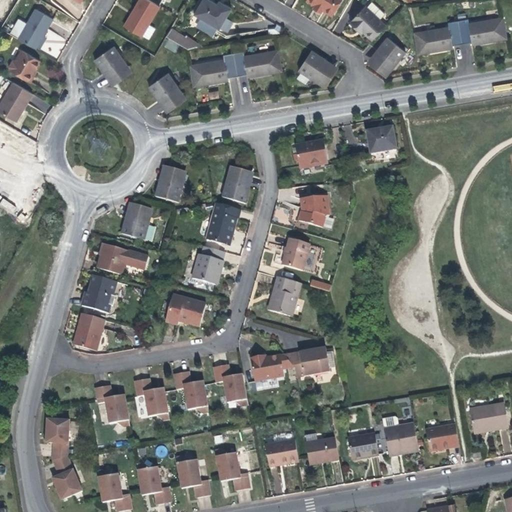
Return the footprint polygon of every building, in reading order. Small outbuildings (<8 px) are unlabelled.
[(136,0),(130,11),(121,26),(139,36),(157,6),(146,0),(136,0)] [(230,8),(221,3),(219,6),(215,4),(208,0),(199,0),(194,10),(192,13),(192,14),(218,29),(230,8)] [(332,16),(342,0),(306,0),(306,1),(315,6),(313,9),(316,11),(321,14),(323,11),(332,16)] [(352,20),(360,28),(361,26),(364,29),(374,39),(387,25),(381,19),(386,14),(373,1),(368,6),(367,5),(352,20)] [(52,20),(34,10),(16,40),(34,51),(44,34),(52,20)] [(503,37),(500,17),(466,23),(465,19),(455,21),(460,45),(469,43),(469,45),(481,43),(488,41),(487,40),(503,37)] [(460,45),(455,21),(444,23),(445,27),(412,33),(415,53),(431,50),(431,52),(440,50),(449,48),(449,46),(460,45)] [(179,45),(184,39),(171,30),(166,37),(179,45)] [(376,50),(379,53),(370,62),(376,68),(381,73),(390,64),(393,67),(405,55),(388,38),(376,50)] [(197,47),(184,39),(179,45),(186,50),(197,47)] [(121,59),(112,46),(92,59),(102,73),(106,70),(109,75),(113,81),(126,72),(118,62),(121,59)] [(34,69),(39,61),(20,50),(14,60),(11,61),(7,67),(8,71),(7,72),(28,84),(33,75),(31,74),(34,69)] [(322,63),(325,59),(319,56),(310,50),(298,70),(312,79),(315,75),(326,82),(334,70),(322,63)] [(243,52),(233,54),(236,77),(246,75),(247,79),(259,77),(265,75),(264,72),(281,69),(278,51),(243,57),(243,52)] [(236,77),(233,54),(222,56),(223,60),(189,66),(192,84),(208,81),(208,85),(216,84),(227,82),(227,79),(236,77)] [(154,96),(157,100),(160,98),(167,109),(180,100),(173,90),(176,88),(166,73),(147,86),(154,96)] [(11,84),(0,103),(0,114),(14,123),(22,109),(31,95),(11,84)] [(368,132),(372,155),(396,150),(392,128),(380,130),(368,132)] [(296,146),(299,169),(328,164),(324,141),(310,144),(296,146)] [(156,189),(153,198),(177,205),(181,189),(176,188),(180,175),(165,171),(161,184),(158,183),(156,189)] [(226,184),(221,200),(245,207),(248,196),(249,191),(246,190),(249,177),(233,173),(230,185),(226,184)] [(301,213),(298,213),(297,220),(319,229),(322,217),(326,214),(326,195),(299,198),(298,208),(301,208),(301,213)] [(222,243),(230,245),(234,230),(236,221),(239,221),(241,213),(216,206),(207,242),(221,246),(222,243)] [(125,218),(121,234),(144,240),(148,224),(144,223),(147,210),(133,207),(130,217),(129,219),(125,218)] [(311,275),(318,248),(299,242),(296,252),(291,270),(311,275)] [(129,265),(128,267),(144,271),(148,258),(101,245),(99,252),(101,253),(99,258),(96,269),(120,275),(123,263),(129,265)] [(218,271),(221,272),(222,268),(223,263),(221,263),(224,254),(203,248),(201,257),(198,256),(191,280),(214,286),(218,271)] [(283,268),(291,270),(296,252),(291,250),(290,255),(289,260),(285,259),(283,268)] [(117,282),(93,276),(89,287),(88,293),(86,293),(85,293),(85,294),(81,306),(108,314),(110,306),(112,306),(115,296),(113,296),(117,282)] [(294,313),(302,287),(277,280),(275,289),(276,290),(274,297),(271,306),(294,313)] [(311,283),(309,289),(328,294),(330,289),(320,286),(321,286),(311,283)] [(173,297),(167,321),(178,324),(179,321),(190,324),(200,326),(205,305),(173,297)] [(79,330),(75,345),(95,351),(104,320),(82,314),(77,329),(79,330)] [(291,355),(296,379),(329,373),(324,348),(306,352),(291,355)] [(266,358),(250,361),(254,382),(283,376),(280,355),(266,358)] [(223,383),(230,382),(230,378),(228,367),(213,369),(216,385),(223,383)] [(184,390),(191,389),(190,385),(188,374),(173,377),(176,392),(184,390)] [(243,380),(230,382),(223,383),(227,405),(234,403),(242,408),(248,407),(243,380)] [(144,398),(151,396),(150,392),(148,381),(134,384),(137,399),(144,398)] [(203,387),(191,389),(184,390),(188,412),(195,410),(202,415),(208,414),(203,387)] [(104,405),(111,404),(111,399),(108,388),(94,391),(97,406),(104,405)] [(164,394),(151,396),(144,398),(148,419),(155,418),(162,423),(169,421),(164,394)] [(125,401),(111,404),(104,405),(108,426),(115,425),(123,430),(130,429),(125,401)] [(470,410),(474,430),(492,426),(492,431),(500,429),(509,428),(505,404),(470,410)] [(52,460),(66,458),(69,420),(49,418),(47,439),(54,439),(52,460)] [(384,420),(386,430),(400,428),(398,419),(396,418),(384,420)] [(426,429),(430,449),(437,448),(438,451),(448,449),(460,447),(456,424),(426,429)] [(420,451),(415,425),(400,428),(386,430),(391,456),(407,454),(420,451)] [(273,437),(275,444),(293,441),(292,433),(273,437)] [(305,436),(306,444),(318,442),(316,434),(305,436)] [(379,456),(376,435),(349,439),(353,461),(366,459),(379,456)] [(318,442),(306,444),(309,466),(324,463),(339,460),(335,439),(318,442)] [(265,446),(269,468),(277,466),(276,464),(281,463),(282,465),(299,462),(295,441),(293,441),(275,444),(265,446)] [(230,471),(231,475),(238,473),(235,453),(227,454),(220,448),(214,449),(218,473),(230,471)] [(191,478),(191,482),(199,480),(195,460),(188,461),(180,454),(174,455),(178,480),(191,478)] [(66,458),(52,460),(61,479),(56,482),(65,499),(82,491),(66,458)] [(152,485),(152,488),(160,487),(156,466),(149,467),(141,461),(135,462),(139,487),(152,485)] [(112,492),(113,495),(120,494),(117,473),(109,474),(102,468),(96,469),(100,494),(112,492)] [(238,473),(231,475),(234,490),(248,488),(245,472),(238,473)] [(199,480),(191,482),(194,497),(208,495),(206,479),(199,480)] [(65,499),(56,482),(54,483),(58,493),(62,501),(65,499)] [(160,487),(152,488),(155,504),(170,501),(167,486),(160,487)] [(120,494),(113,495),(116,510),(130,508),(127,493),(120,494)]
